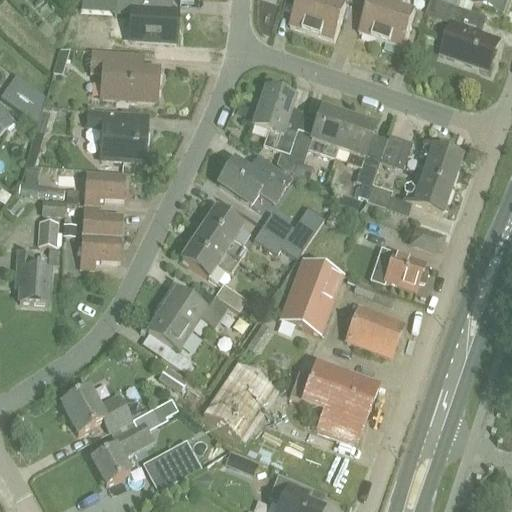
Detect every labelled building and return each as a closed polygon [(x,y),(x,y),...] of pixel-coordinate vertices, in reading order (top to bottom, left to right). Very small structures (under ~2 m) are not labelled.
[(116,0),(115,18),(130,19),(129,43),(176,46),(178,15),(150,13),(151,0),(116,0)] [(312,37),(324,0),(299,0),(290,30),(312,37)] [(324,0),(312,37),(335,45),(347,9),(332,4),(333,0),(324,0)] [(371,0),(359,36),(381,44),(396,0),(387,0),(386,5),(371,0)] [(396,0),(381,44),(404,51),(416,15),(402,10),(405,0),(396,0)] [(508,0),(475,0),(474,6),(503,16),(508,0)] [(500,43),(460,29),(465,15),(470,16),(470,15),(432,2),(426,18),(452,27),(441,59),(489,75),(500,43)] [(69,54),(64,53),(62,53),(60,53),(53,76),(58,78),(62,79),(69,54)] [(135,73),(136,58),(92,55),(90,78),(103,78),(101,103),(156,106),(158,74),(135,73)] [(17,79),(0,102),(37,129),(41,116),(45,102),(17,79)] [(283,176),(297,135),(285,131),(294,103),(266,93),(253,130),(268,135),(263,150),(282,156),(277,171),(283,176)] [(337,154),(348,121),(322,112),(313,139),(298,134),(297,135),(283,176),(293,179),(297,166),(303,168),(308,154),(335,163),(338,154),(337,154)] [(148,118),(93,115),(88,115),(87,131),(102,132),(100,163),(144,166),(148,118)] [(50,119),(41,116),(37,129),(25,167),(35,170),(50,119)] [(367,203),(372,189),(380,166),(381,163),(366,158),(375,130),(348,121),(337,154),(338,154),(350,158),(346,168),(360,172),(356,186),(361,188),(357,200),(367,203)] [(404,144),(389,139),(381,163),(380,166),(402,174),(411,147),(404,144)] [(423,180),(452,190),(461,162),(423,149),(419,160),(429,163),(423,180)] [(258,180),(235,165),(219,188),(251,209),(260,196),(276,206),(290,185),(266,169),(258,180)] [(26,172),(23,189),(35,191),(37,174),(26,172)] [(86,179),(84,210),(99,211),(100,203),(123,205),(125,181),(86,179)] [(442,219),(452,190),(423,180),(417,198),(407,194),(404,206),(442,219)] [(20,189),(19,199),(63,205),(64,195),(35,191),(23,189),(20,189)] [(367,203),(366,206),(387,213),(392,196),(372,189),(367,203)] [(67,195),(66,208),(78,208),(79,204),(79,195),(73,195),(67,194),(67,195)] [(10,208),(6,213),(8,215),(12,219),(14,217),(16,219),(23,211),(23,210),(21,209),(21,208),(22,207),(16,202),(10,208)] [(342,202),(338,215),(355,220),(359,207),(342,202)] [(44,205),(43,219),(65,221),(66,207),(44,205)] [(84,210),(82,241),(121,244),(122,221),(99,219),(99,211),(84,210)] [(215,214),(198,239),(239,266),(247,254),(233,245),(242,232),(215,214)] [(271,218),(262,231),(285,247),(301,258),(315,238),(324,225),(307,214),(298,227),(294,234),(271,218)] [(40,226),(39,251),(55,252),(57,227),(40,226)] [(63,237),(63,240),(75,241),(76,229),(63,228),(63,237)] [(262,231),(253,245),(276,260),(281,254),(297,264),(301,258),(285,247),(262,231)] [(414,247),(438,255),(442,243),(417,235),(414,247)] [(198,239),(182,264),(208,282),(217,269),(230,279),(239,266),(198,239)] [(82,241),(80,272),(95,273),(96,265),(119,267),(121,244),(82,241)] [(427,278),(422,277),(425,267),(381,252),(370,285),(384,289),(385,285),(415,295),(418,286),(424,287),(427,278)] [(19,306),(47,308),(50,273),(30,272),(31,257),(19,256),(17,285),(21,285),(19,306)] [(343,280),(302,264),(280,324),(321,339),(343,280)] [(397,295),(356,281),(352,294),(392,308),(397,295)] [(215,301),(238,316),(246,305),(223,289),(215,301)] [(176,294),(162,316),(192,336),(200,323),(215,333),(227,313),(204,297),(197,308),(176,294)] [(346,345),(390,362),(403,329),(358,312),(353,310),(345,330),(350,332),(346,345)] [(162,316),(147,337),(168,351),(161,362),(185,377),(192,367),(177,357),(192,336),(162,316)] [(262,330),(246,352),(254,358),(268,337),(269,335),(263,331),(262,330)] [(203,418),(239,443),(273,392),(237,368),(203,418)] [(298,383),(291,402),(324,414),(317,433),(357,448),(377,392),(316,369),(309,387),(298,383)] [(167,386),(181,395),(185,389),(188,384),(183,381),(167,370),(162,378),(160,381),(167,386)] [(103,425),(109,437),(132,425),(119,400),(98,411),(88,393),(61,408),(78,439),(103,425)] [(171,406),(151,417),(159,432),(167,428),(165,423),(177,417),(171,406)] [(136,448),(150,441),(143,428),(107,447),(111,453),(91,463),(106,490),(130,477),(122,463),(139,454),(136,448)] [(165,457),(144,469),(152,484),(173,472),(188,464),(194,461),(186,446),(165,457)] [(225,469),(235,473),(240,460),(231,456),(225,469)] [(278,479),(269,502),(281,507),(278,511),(322,511),(302,503),(306,493),(312,495),(313,494),(278,479)]
